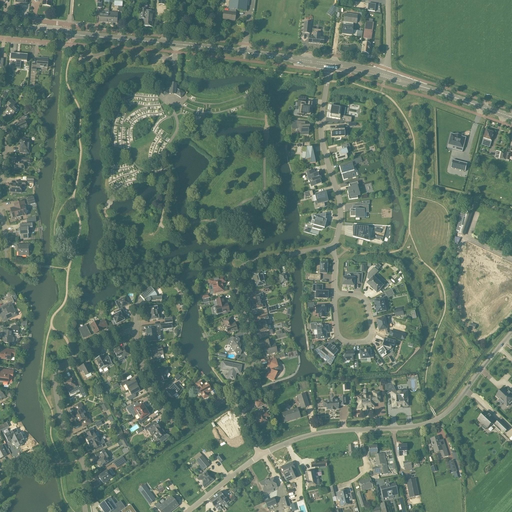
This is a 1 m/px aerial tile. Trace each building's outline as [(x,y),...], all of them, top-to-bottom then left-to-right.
[(223,19),(228,20),(235,21),(236,13),(236,10),(246,11),(247,0),(229,0),(228,9),(229,9),(229,12),(224,11),(223,19)] [(367,11),(375,12),(376,4),(368,3),(367,11)] [(328,13),(332,16),(337,7),(333,5),(328,13)] [(140,19),(144,19),(143,26),(152,27),(154,12),(147,11),(147,9),(141,9),(140,19)] [(109,23),(110,15),(109,15),(109,12),(109,15),(106,15),(106,12),(100,12),(99,22),(108,23),(109,23)] [(109,23),(111,23),(111,25),(113,25),(113,23),(117,24),(118,13),(112,12),(112,15),(110,15),(109,23)] [(343,22),(357,24),(358,15),(344,13),(343,22)] [(374,23),(367,22),(365,22),(363,39),(371,40),(374,23)] [(342,35),(352,36),(353,27),(343,26),(342,35)] [(309,36),(308,43),(323,44),(324,38),(320,37),(320,34),(313,34),(313,37),(309,36)] [(363,42),(361,53),(369,54),(370,43),(363,42)] [(11,53),(11,60),(16,61),(16,64),(10,63),(11,63),(11,66),(16,66),(15,68),(21,70),(21,61),(27,62),(28,55),(20,54),(20,56),(16,55),(17,54),(11,53)] [(32,64),(32,72),(36,72),(37,67),(43,67),(43,68),(44,68),(47,68),(47,67),(48,66),(48,65),(48,59),(44,58),(44,59),(37,59),(37,65),(36,65),(36,64),(32,64)] [(184,93),(179,90),(176,88),(177,84),(170,83),(170,87),(167,89),(166,88),(163,90),(161,91),(163,97),(169,94),(176,95),(181,98),(184,93)] [(9,107),(5,112),(11,117),(15,113),(16,114),(19,111),(14,106),(16,103),(11,99),(7,105),(9,107)] [(312,104),(300,102),(299,115),(310,117),(312,104)] [(331,105),(330,110),(331,110),(330,118),(340,120),(340,119),(344,120),(344,123),(351,123),(352,117),(340,115),(342,107),(336,106),(336,105),(331,105)] [(19,123),(15,125),(18,131),(27,126),(25,123),(27,122),(26,120),(27,119),(28,119),(28,118),(28,117),(26,115),(25,115),(25,116),(24,117),(18,120),(19,123)] [(300,130),(300,136),(309,136),(308,131),(310,131),(310,129),(309,125),(305,126),(305,122),(297,121),(297,126),(299,126),(299,130),(300,130)] [(331,130),(331,138),(345,137),(344,129),(344,126),(336,126),(337,130),(331,130)] [(484,139),(482,143),(490,145),(491,141),(492,141),(494,133),(490,131),(489,130),(488,130),(486,130),(484,138),(484,139)] [(458,148),(457,151),(462,152),(463,149),(466,137),(462,136),(455,134),(455,135),(451,133),(448,145),(458,148)] [(20,138),(19,143),(20,144),(20,153),(29,154),(30,144),(30,140),(29,140),(25,139),(25,138),(20,138)] [(335,154),(337,161),(347,158),(346,154),(348,154),(347,151),(351,150),(349,144),(341,146),(342,150),(339,151),(340,152),(335,154)] [(312,148),(302,147),(301,152),(306,153),(305,161),(304,161),(305,166),(310,165),(310,164),(316,163),(313,153),(311,153),(312,148)] [(353,163),(339,167),(341,174),(342,174),(343,180),(348,179),(353,178),(352,174),(355,173),(353,167),(352,165),(361,161),(362,162),(361,158),(352,160),(353,160),(353,163)] [(14,169),(24,170),(25,163),(30,164),(30,159),(22,159),(22,162),(15,161),(14,169)] [(467,164),(453,160),(451,168),(465,171),(467,164)] [(310,184),(311,187),(321,184),(320,180),(320,179),(319,177),(318,173),(315,173),(314,170),(306,172),(307,176),(310,175),(312,183),(310,184)] [(10,192),(21,193),(22,186),(26,186),(26,182),(17,181),(16,184),(11,184),(10,192)] [(350,196),(350,198),(359,196),(358,189),(358,187),(357,187),(356,183),(359,183),(359,182),(349,185),(350,185),(351,188),(348,189),(349,193),(348,193),(349,196),(350,196)] [(326,197),(325,193),(315,195),(317,201),(314,202),(316,209),(325,207),(324,203),(328,202),(327,199),(326,197)] [(13,204),(14,207),(10,208),(11,209),(13,219),(26,215),(24,206),(25,206),(24,201),(13,204)] [(353,212),(350,212),(350,217),(355,217),(355,218),(365,218),(365,213),(368,213),(368,205),(352,206),(353,212)] [(472,212),(468,211),(462,209),(456,231),(457,231),(458,232),(458,233),(464,235),(472,212)] [(326,214),(312,216),(312,220),(315,220),(313,225),(313,228),(312,228),(320,230),(321,230),(322,230),(323,230),(323,229),(323,228),(324,228),(326,220),(323,219),(323,218),(325,219),(325,214),(326,214)] [(19,230),(15,230),(16,234),(19,234),(19,235),(20,235),(21,239),(28,238),(28,234),(29,234),(28,228),(32,228),(32,223),(20,224),(20,228),(19,228),(19,230)] [(368,227),(353,226),(353,237),(369,242),(368,227)] [(30,244),(16,245),(16,250),(18,250),(18,256),(29,256),(29,252),(30,252),(30,244)] [(320,273),(327,274),(327,269),(327,268),(327,263),(320,263),(320,271),(318,271),(317,275),(320,275),(320,273)] [(370,280),(366,284),(370,287),(372,290),(373,289),(376,293),(377,293),(382,286),(383,286),(382,286),(379,283),(380,282),(377,279),(376,280),(372,276),(377,271),(374,268),(369,273),(367,278),(370,280)] [(256,273),(253,274),(254,279),(255,279),(255,281),(256,287),(261,286),(263,286),(264,288),(268,287),(267,284),(265,285),(261,271),(258,272),(255,272),(256,273)] [(347,278),(343,277),(342,285),(346,286),(350,286),(354,286),(354,280),(358,280),(358,274),(354,273),(354,278),(350,278),(350,276),(350,275),(348,275),(347,276),(347,277),(347,278)] [(214,279),(209,280),(210,286),(209,287),(210,289),(211,290),(213,290),(214,294),(224,291),(224,290),(224,288),(223,288),(223,287),(222,283),(226,282),(225,282),(226,281),(226,279),(225,278),(224,277),(217,278),(217,279),(215,279),(214,279)] [(323,285),(313,285),(312,292),(316,292),(316,295),(315,295),(315,298),(316,298),(316,299),(328,299),(328,292),(320,292),(320,285),(323,286),(323,285)] [(141,296),(140,296),(144,300),(145,299),(145,300),(147,298),(147,299),(146,299),(146,300),(146,301),(147,301),(147,302),(148,302),(149,302),(150,302),(150,301),(151,301),(151,300),(152,302),(162,301),(161,297),(157,298),(157,297),(157,296),(157,295),(156,295),(156,294),(156,293),(155,292),(154,292),(154,291),(150,287),(141,295),(141,296)] [(391,289),(385,293),(388,298),(394,295),(391,289)] [(11,291),(7,294),(8,297),(11,296),(12,295),(13,297),(13,296),(14,299),(15,299),(15,300),(16,300),(16,299),(17,299),(17,298),(17,297),(15,293),(14,293),(14,292),(13,292),(13,293),(12,293),(11,291)] [(250,304),(261,302),(260,299),(262,298),(263,297),(262,292),(258,293),(259,296),(250,298),(250,301),(250,304)] [(0,307),(0,313),(3,321),(7,320),(10,319),(9,319),(16,316),(11,304),(14,303),(12,297),(2,301),(4,306),(0,307)] [(129,304),(126,297),(118,301),(121,308),(129,304)] [(216,307),(216,310),(217,314),(223,313),(226,313),(226,312),(229,311),(228,305),(225,306),(223,298),(216,300),(218,306),(216,307)] [(374,301),(374,302),(375,306),(374,306),(375,309),(376,313),(377,313),(385,312),(386,311),(385,307),(386,307),(385,303),(384,303),(383,300),(383,299),(374,301)] [(250,304),(251,308),(252,307),(253,310),(262,308),(263,310),(266,309),(265,305),(264,304),(262,304),(261,302),(250,304)] [(319,313),(319,318),(325,317),(325,313),(327,313),(326,305),(315,306),(316,314),(319,313)] [(149,308),(149,309),(149,313),(150,316),(150,320),(158,319),(158,321),(162,320),(161,310),(157,310),(157,307),(149,308)] [(113,319),(111,321),(114,325),(116,324),(116,325),(119,323),(119,322),(120,322),(121,322),(124,321),(122,316),(125,315),(122,309),(116,312),(117,314),(112,317),(113,319)] [(258,327),(258,328),(267,325),(268,319),(267,315),(261,317),(262,321),(257,322),(257,324),(257,325),(257,327),(258,327)] [(389,317),(377,320),(378,325),(378,326),(379,331),(387,329),(386,325),(387,325),(389,318),(389,317)] [(231,318),(223,321),(226,329),(225,330),(226,331),(227,332),(228,334),(237,330),(235,323),(233,324),(232,322),(231,318)] [(98,321),(90,325),(92,329),(93,331),(94,331),(95,334),(103,330),(102,328),(107,326),(104,320),(99,323),(98,321)] [(318,339),(318,340),(326,339),(326,333),(328,333),(327,331),(328,330),(328,326),(325,326),(317,327),(317,323),(310,324),(311,330),(317,330),(318,335),(316,336),(316,339),(318,339)] [(147,329),(147,338),(147,339),(147,341),(148,341),(148,342),(157,341),(161,340),(160,330),(162,330),(162,329),(166,329),(165,324),(160,325),(161,329),(160,329),(160,328),(156,329),(156,328),(147,329)] [(2,335),(3,335),(3,340),(2,340),(2,343),(4,343),(13,344),(13,343),(11,343),(11,342),(12,342),(13,342),(14,342),(14,341),(14,338),(13,337),(12,337),(12,333),(18,334),(19,328),(19,327),(18,327),(18,326),(17,326),(17,325),(16,325),(11,326),(9,331),(8,331),(8,330),(7,329),(6,329),(5,329),(4,329),(4,330),(3,331),(3,330),(2,335)] [(86,325),(78,329),(83,339),(91,335),(86,325)] [(267,325),(258,328),(258,329),(258,331),(259,331),(260,333),(264,332),(266,336),(273,334),(272,329),(269,330),(267,325)] [(389,333),(389,335),(389,336),(404,340),(406,334),(390,330),(389,333)] [(230,342),(228,345),(231,347),(229,350),(231,353),(235,353),(237,355),(240,355),(241,352),(239,349),(240,348),(239,346),(239,345),(238,343),(240,340),(238,338),(234,338),(233,341),(230,342)] [(378,351),(382,357),(386,355),(385,353),(390,350),(390,349),(391,349),(391,348),(391,345),(394,346),(395,342),(385,339),(380,347),(381,348),(378,351)] [(267,346),(263,347),(265,355),(277,352),(275,344),(273,345),(271,340),(265,341),(266,345),(267,345),(267,346)] [(322,346),(314,351),(317,356),(318,355),(324,359),(326,356),(330,359),(327,362),(331,365),(335,357),(334,356),(338,351),(335,348),(336,348),(335,347),(334,346),(333,346),(330,344),(325,350),(323,349),(322,346)] [(153,355),(151,355),(152,362),(161,359),(160,356),(163,355),(162,349),(162,350),(161,346),(151,349),(152,353),(153,352),(154,354),(153,354),(153,355)] [(119,347),(113,350),(117,357),(122,355),(124,357),(129,354),(126,348),(123,349),(122,348),(120,349),(119,347)] [(1,352),(0,356),(0,358),(10,360),(10,356),(15,357),(15,351),(4,349),(4,352),(1,352)] [(360,350),(361,359),(361,361),(366,361),(366,359),(373,358),(373,355),(370,355),(370,349),(360,350)] [(354,351),(344,352),(345,356),(343,356),(344,361),(353,361),(353,356),(354,356),(354,351)] [(95,359),(96,360),(96,359),(101,369),(100,369),(102,368),(104,369),(112,365),(108,356),(108,357),(104,359),(103,356),(95,359)] [(266,377),(273,380),(277,374),(278,373),(279,372),(280,371),(280,369),(279,368),(279,367),(277,366),(275,359),(267,361),(269,368),(268,368),(269,368),(269,369),(269,370),(268,370),(269,371),(266,377)] [(221,370),(228,371),(229,371),(228,378),(234,380),(236,373),(238,373),(240,371),(241,366),(223,362),(221,370)] [(86,364),(79,368),(81,372),(82,371),(85,376),(91,373),(91,374),(94,373),(90,365),(87,366),(86,364)] [(158,372),(156,373),(157,376),(158,376),(160,382),(162,382),(162,383),(163,383),(164,382),(164,381),(168,379),(164,372),(167,369),(165,365),(157,369),(158,372)] [(0,369),(0,381),(8,383),(9,376),(13,377),(13,371),(2,370),(0,369)] [(73,378),(65,382),(66,384),(65,385),(67,388),(67,389),(69,391),(72,390),(72,389),(78,387),(73,378)] [(125,385),(128,390),(137,385),(134,380),(128,383),(126,381),(120,384),(122,387),(125,385)] [(196,384),(198,388),(197,388),(202,396),(204,399),(208,396),(207,393),(211,391),(207,383),(203,385),(201,381),(196,384)] [(392,393),(393,407),(408,406),(408,403),(409,402),(409,401),(409,400),(409,399),(409,398),(408,398),(408,397),(407,391),(403,391),(402,391),(401,391),(400,391),(399,391),(398,391),(397,391),(396,392),(392,383),(386,384),(386,393),(392,393)] [(169,390),(167,392),(172,398),(177,393),(177,394),(177,393),(178,394),(182,390),(179,387),(179,386),(177,388),(173,384),(168,389),(169,389),(169,390)] [(137,385),(128,390),(131,395),(127,398),(129,401),(136,397),(134,394),(140,391),(137,386),(137,385)] [(509,404),(510,405),(510,404),(511,402),(511,395),(510,394),(511,393),(510,393),(509,392),(508,392),(504,388),(502,391),(501,390),(498,393),(499,394),(496,396),(500,399),(498,401),(502,405),(502,404),(503,403),(507,406),(509,404)] [(373,396),(368,396),(368,395),(367,395),(367,394),(366,394),(365,394),(364,394),(364,395),(363,395),(363,396),(363,397),(357,397),(358,408),(364,408),(364,409),(369,408),(369,407),(375,407),(374,402),(380,401),(379,392),(373,393),(373,396)] [(309,406),(305,393),(297,396),(301,409),(309,406)] [(326,407),(327,410),(331,409),(331,410),(335,410),(335,409),(339,409),(338,405),(340,405),(340,406),(346,405),(345,397),(340,397),(340,400),(338,401),(338,400),(334,400),(334,399),(330,400),(326,401),(323,401),(323,408),(326,407)] [(254,413),(256,417),(255,418),(256,421),(258,421),(259,425),(260,426),(260,425),(268,422),(266,418),(270,416),(270,414),(269,413),(269,414),(268,411),(264,413),(263,410),(263,409),(262,409),(261,407),(265,405),(263,398),(255,402),(257,408),(258,408),(259,411),(255,412),(254,413)] [(135,411),(137,415),(147,409),(144,405),(144,406),(142,404),(139,406),(136,402),(127,408),(130,414),(135,411)] [(84,414),(82,411),(84,410),(80,403),(74,406),(75,409),(75,411),(72,413),(73,415),(72,415),(73,416),(73,417),(74,418),(75,419),(84,414)] [(147,409),(137,415),(139,418),(137,420),(140,425),(146,421),(144,418),(149,415),(148,413),(149,412),(147,409)] [(297,409),(282,414),(284,421),(292,419),(292,420),(300,417),(297,409)] [(492,423),(496,427),(499,425),(502,428),(501,430),(504,433),(509,428),(500,420),(497,423),(495,421),(491,417),(491,416),(489,414),(489,415),(486,412),(481,417),(478,420),(480,422),(481,422),(483,424),(482,426),(485,430),(492,423)] [(84,414),(75,419),(75,420),(76,422),(76,423),(76,422),(77,422),(78,424),(81,423),(83,424),(84,427),(91,423),(87,416),(85,417),(84,414)] [(223,425),(224,424),(225,425),(230,437),(238,434),(233,422),(230,423),(229,419),(226,416),(220,421),(223,425)] [(149,438),(161,429),(160,429),(156,424),(154,425),(152,422),(144,429),(146,432),(147,431),(151,436),(149,438)] [(88,442),(96,438),(91,428),(85,431),(86,434),(85,435),(86,436),(85,437),(88,442)] [(161,429),(149,438),(154,435),(155,437),(154,437),(157,442),(159,440),(161,443),(166,440),(164,437),(163,436),(165,434),(161,429)] [(24,444),(22,440),(24,439),(21,434),(19,434),(17,431),(12,433),(11,431),(4,434),(8,442),(12,440),(16,448),(18,447),(19,448),(21,446),(21,445),(24,444)] [(438,436),(430,439),(434,453),(442,451),(444,457),(448,456),(444,442),(440,443),(438,436)] [(101,448),(96,438),(88,442),(91,448),(92,447),(92,449),(93,448),(95,451),(101,448)] [(125,439),(117,443),(119,446),(123,444),(125,448),(128,446),(125,439)] [(397,448),(397,456),(401,456),(401,451),(407,451),(406,445),(398,445),(398,447),(397,448)] [(377,454),(377,453),(377,446),(368,446),(369,452),(367,452),(367,456),(367,458),(375,457),(374,455),(377,454)] [(96,462),(98,464),(97,465),(100,468),(102,467),(103,466),(102,466),(108,462),(106,459),(109,457),(105,452),(100,456),(102,459),(96,462)] [(384,453),(377,454),(374,455),(375,457),(376,466),(377,465),(387,463),(384,453)] [(202,455),(196,461),(204,470),(210,465),(202,455)] [(414,467),(413,459),(409,460),(410,462),(402,464),(403,469),(414,467)] [(456,472),(453,460),(448,462),(451,473),(456,472)] [(285,478),(291,476),(293,480),(299,477),(292,462),(280,467),(285,478)] [(387,463),(377,465),(378,467),(372,468),(373,475),(382,474),(383,475),(389,474),(387,463)] [(103,484),(112,478),(111,477),(115,475),(111,469),(107,471),(98,477),(100,479),(99,479),(101,482),(102,481),(103,484)] [(305,473),(307,482),(306,483),(307,488),(320,485),(318,477),(317,477),(316,470),(305,473)] [(206,471),(196,479),(204,488),(214,480),(206,471)] [(273,489),(277,487),(273,478),(267,481),(266,479),(259,482),(264,493),(266,492),(267,494),(274,492),(273,489)] [(359,482),(362,491),(373,488),(370,478),(359,482)] [(415,479),(406,481),(409,498),(418,496),(415,479)] [(386,485),(380,487),(383,500),(398,496),(397,492),(398,492),(398,491),(397,489),(397,487),(396,485),(395,485),(395,483),(392,484),(388,485),(388,484),(388,485),(387,486),(386,484),(386,485)] [(149,491),(145,484),(138,489),(138,490),(142,496),(149,491)] [(231,491),(234,493),(239,487),(237,485),(231,491)] [(337,492),(341,507),(351,504),(349,499),(351,499),(351,500),(354,500),(352,494),(350,495),(350,496),(349,497),(347,490),(337,492)] [(149,491),(142,496),(149,504),(156,499),(149,491)] [(220,492),(215,496),(222,505),(223,506),(227,503),(226,502),(228,500),(225,497),(224,497),(220,492)] [(362,493),(356,495),(360,508),(366,506),(362,493)] [(118,511),(119,511),(128,506),(125,503),(120,506),(113,496),(101,504),(106,511),(110,511),(116,508),(118,511)] [(222,505),(215,496),(209,500),(214,507),(216,509),(222,505)] [(155,505),(160,511),(170,511),(179,505),(172,497),(161,505),(159,502),(155,505)] [(276,503),(274,498),(265,502),(267,508),(276,503)]
